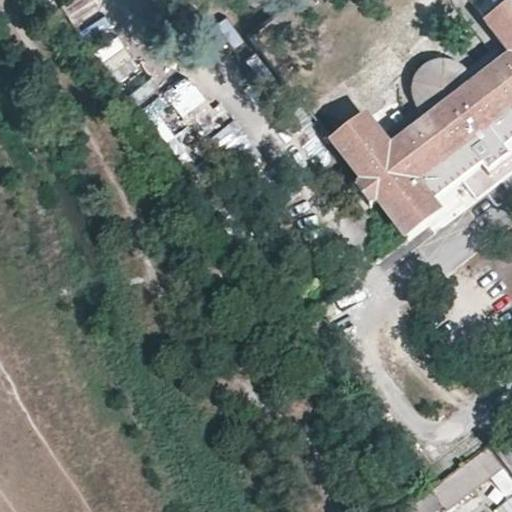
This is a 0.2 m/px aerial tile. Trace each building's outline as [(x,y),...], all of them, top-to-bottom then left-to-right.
[(489,171),(511,153),(511,150),(504,141),(511,135),(511,6),(489,24),(503,41),(463,72),(459,67),(454,64),(449,62),(446,61),(439,62),(436,63),(430,65),(426,68),(421,77),(419,84),(420,93),(425,102),(384,133),(371,116),(337,143),(366,182),(360,187),(373,205),(381,199),(408,234),(441,208),(432,196),(480,160),(489,171)] [(511,167),(511,153),(489,171),(495,180),(511,167)] [(451,511),(507,468),(492,448),(435,491),(448,509),(450,511),(451,511)] [(443,511),(448,509),(435,491),(408,511),(443,511)] [(511,511),(511,498),(498,509),(499,511),(511,511)]
